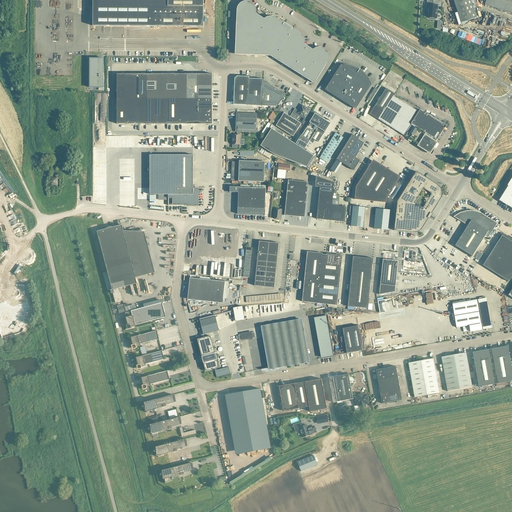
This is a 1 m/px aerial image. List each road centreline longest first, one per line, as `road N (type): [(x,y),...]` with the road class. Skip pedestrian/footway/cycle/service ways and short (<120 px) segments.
road 1 (unclassified): [(115,511),(40,221),(96,209),(181,218)]
road 2 (unclassified): [(201,389),(511,334)]
road 3 (unclassified): [(217,222),(418,243),(458,187)]
road 4 (unclassified): [(458,187),(269,67),(224,65)]
road 5 (secondary): [(504,111),(328,0)]
road 6 (unclassified): [(201,389),(175,293),(181,218)]
road 7 (unclassified): [(217,222),(224,65)]
road 8 (unknown): [(258,0),(332,48),(309,92)]
road 9 (unknown): [(352,119),(375,76),(364,62),(338,62),(315,96)]
